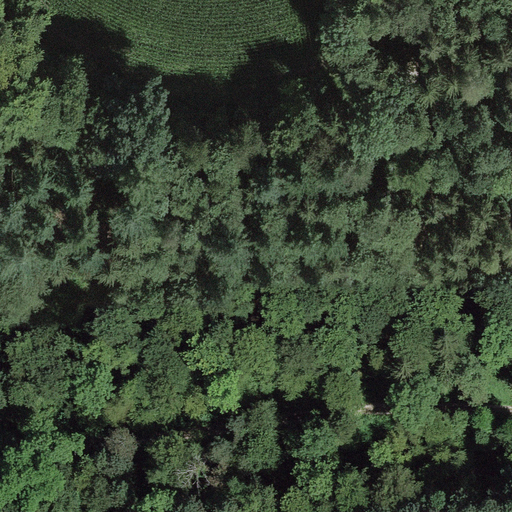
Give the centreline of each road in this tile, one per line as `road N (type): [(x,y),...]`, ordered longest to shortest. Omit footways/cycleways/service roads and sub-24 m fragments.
road 1 (track): [(511,401),(352,397),(173,424),(0,427)]
road 2 (track): [(346,0),(343,53),(367,68),(407,75),(511,61)]
